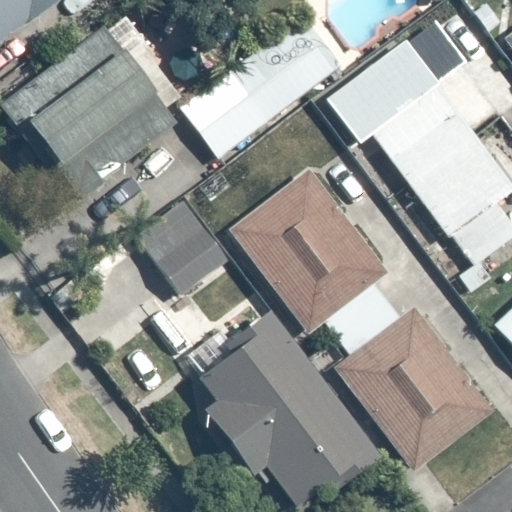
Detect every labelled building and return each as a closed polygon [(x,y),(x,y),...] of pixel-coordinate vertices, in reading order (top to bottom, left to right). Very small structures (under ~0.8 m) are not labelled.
[(0,0),(0,40),(52,0),(0,0)] [(333,71),(297,22),(176,112),(213,161),(333,71)] [(511,35),(500,44),(511,61),(511,35)] [(511,223),(496,202),(509,193),(399,39),(317,100),(352,147),(366,137),(444,242),(448,239),(471,269),(511,237),(511,223)] [(101,61),(86,41),(0,105),(0,112),(42,169),(143,93),(112,52),(101,61)] [(319,323),(371,280),(384,270),(306,170),(224,234),(303,336),(319,323)] [(229,269),(179,203),(131,239),(181,305),(229,269)] [(344,356),(398,314),(371,280),(319,323),(344,356)] [(511,300),(484,328),(511,355),(511,300)] [(398,314),(344,356),(327,369),(407,472),(486,411),(406,309),(405,308),(398,314)] [(207,400),(192,412),(242,475),(253,466),(288,511),(289,511),(314,493),(324,505),(379,462),(257,309),(235,326),(243,336),(190,378),(207,400)]
